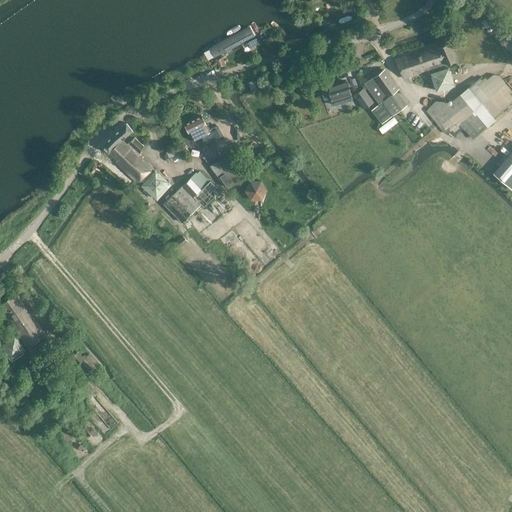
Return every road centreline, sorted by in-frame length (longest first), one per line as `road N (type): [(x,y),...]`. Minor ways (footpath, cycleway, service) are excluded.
road 1 (unclassified): [(0,258),(137,100),(198,73),(374,35),(416,18),(431,0)]
road 2 (track): [(27,233),(179,410),(142,440),(93,384)]
road 3 (track): [(128,425),(77,472),(111,511)]
